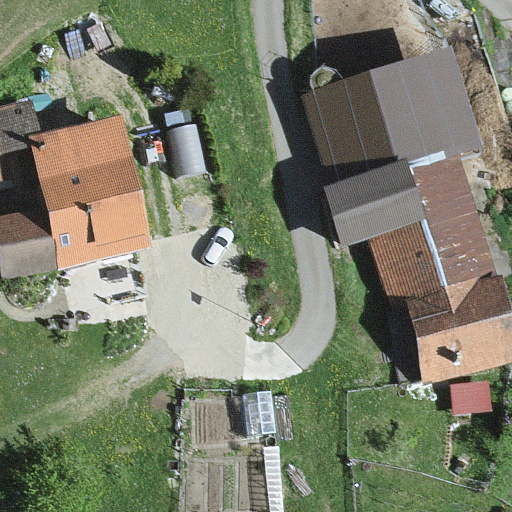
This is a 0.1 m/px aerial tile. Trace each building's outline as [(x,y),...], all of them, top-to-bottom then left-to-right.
[(494,274),(457,160),(480,153),(448,52),(303,100),(346,247),(368,239),(390,302),(404,298),(494,274)] [(0,113),(0,148),(37,140),(29,107),(0,113)] [(115,126),(31,144),(46,209),(0,219),(0,253),(4,273),(58,261),(59,265),(142,247),(115,126)] [(511,339),(494,274),(404,298),(424,383),(511,364),(511,339)] [(487,384),(449,387),(452,417),(490,413),(487,384)]
